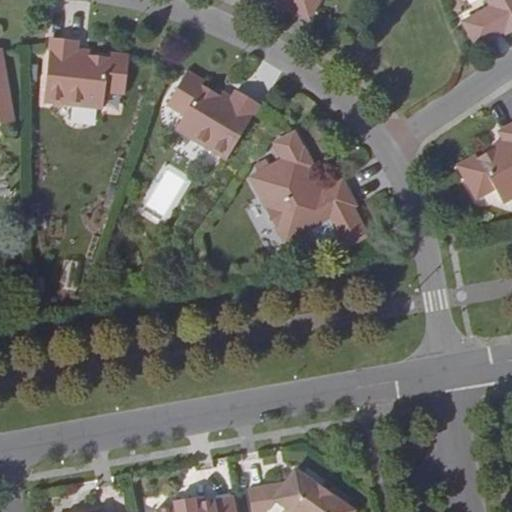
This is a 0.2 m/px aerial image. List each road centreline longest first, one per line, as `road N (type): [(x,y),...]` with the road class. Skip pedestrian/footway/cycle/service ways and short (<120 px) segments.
road 1 (unclassified): [(443,373),(2,453)]
road 2 (unclassified): [(153,0),(292,64),(379,144)]
road 3 (unclassified): [(379,144),(415,210),(443,373)]
road 4 (unclassified): [(379,144),(511,58)]
road 5 (unclassified): [(443,373),(466,511)]
